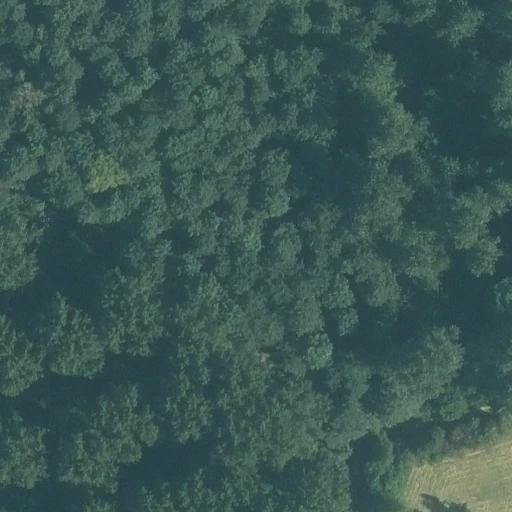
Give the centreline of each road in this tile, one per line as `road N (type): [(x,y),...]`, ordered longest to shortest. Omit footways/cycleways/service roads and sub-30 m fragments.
road 1 (track): [(0,168),(79,214),(354,425),(360,455),(350,511)]
road 2 (track): [(356,436),(511,395)]
